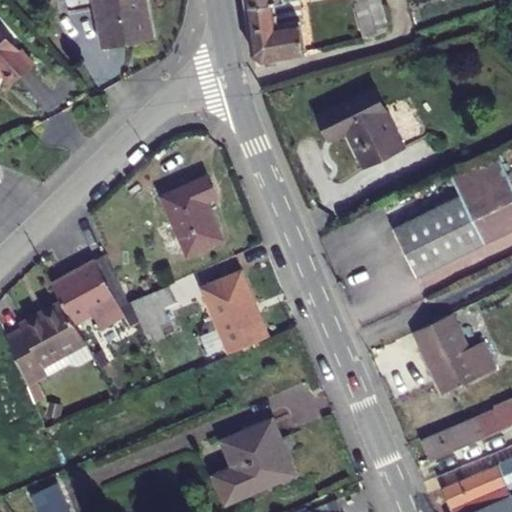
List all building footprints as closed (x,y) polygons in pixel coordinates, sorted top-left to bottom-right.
[(112,44),(160,33),(153,0),(103,0),(104,0),(112,44)] [(260,48),(272,58),(312,47),(308,18),(300,18),(296,0),(269,0),(252,3),(260,48)] [(296,0),(300,18),(308,18),(305,0),(296,0)] [(362,0),(370,32),(397,25),(390,0),(362,0)] [(2,17),(0,18),(0,71),(7,66),(19,79),(40,62),(2,17)] [(354,128),(372,164),(409,146),(381,89),(325,116),(335,137),(354,128)] [(401,229),(422,274),(511,231),(511,171),(503,153),(458,174),(469,198),(401,229)] [(171,193),(196,252),(232,237),(216,198),(225,195),(217,175),(171,193)] [(106,258),(117,279),(127,273),(117,252),(106,258)] [(62,281),(73,302),(83,319),(96,312),(99,318),(104,315),(111,326),(135,313),(117,279),(106,258),(62,281)] [(211,283),(239,349),(278,332),(251,267),(211,283)] [(141,298),(155,330),(180,319),(174,306),(187,300),(179,282),(141,298)] [(83,319),(73,302),(17,332),(36,380),(75,359),(81,361),(100,351),(95,341),(83,319)] [(423,329),(451,393),(505,370),(493,342),(479,348),(463,311),(423,329)] [(100,351),(104,358),(118,351),(109,333),(95,341),(100,351)] [(89,373),(106,406),(124,396),(108,364),(89,373)] [(502,409),(429,440),(438,460),(511,428),(511,400),(501,406),(502,409)] [(226,474),(237,500),(298,474),(284,443),(291,440),(282,419),(234,439),(246,466),(226,474)] [(284,443),(298,474),(304,471),(291,440),(284,443)] [(511,461),(449,488),(458,511),(476,511),(511,497),(511,461)] [(29,499),(35,511),(53,511),(52,510),(67,503),(59,486),(29,499)] [(511,511),(511,497),(476,511),(511,511)] [(353,511),(348,498),(317,511),(353,511)]
